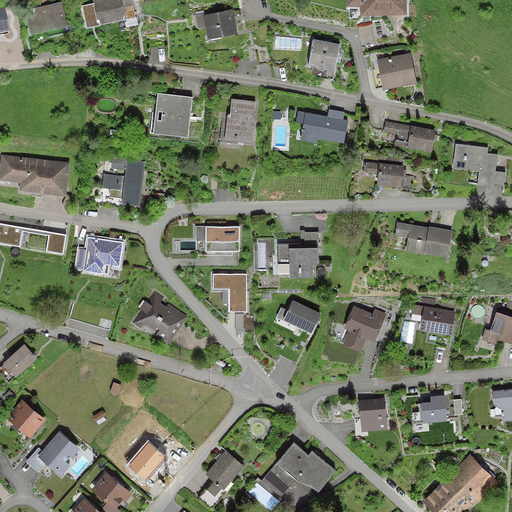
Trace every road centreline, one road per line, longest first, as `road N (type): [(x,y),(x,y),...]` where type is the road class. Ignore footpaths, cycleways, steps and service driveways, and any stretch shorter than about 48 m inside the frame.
road 1 (residential): [(511,138),(452,118),(183,71),(91,62),(0,69)]
road 2 (residential): [(155,232),(179,211),(511,202)]
road 3 (residential): [(19,322),(253,386)]
road 4 (residential): [(300,411),(327,389),(511,372)]
road 5 (residential): [(253,386),(238,356),(162,269),(155,232)]
road 6 (residential): [(152,511),(253,386)]
road 7 (residential): [(155,232),(0,208)]
road 8 (residential): [(300,411),(408,511)]
